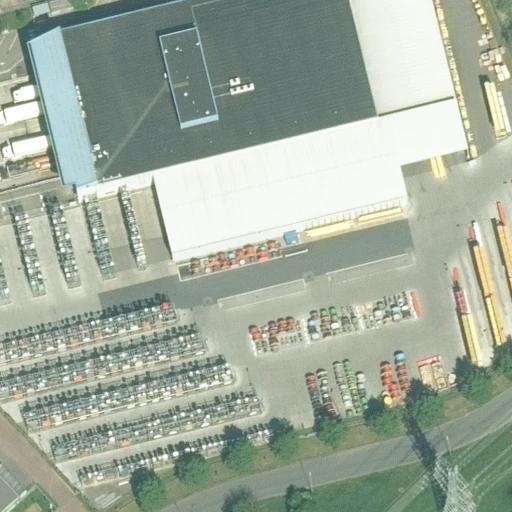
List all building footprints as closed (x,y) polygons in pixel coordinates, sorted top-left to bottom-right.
[(381,134),(347,0),(248,0),(41,50),(80,207),(381,134)] [(72,2),(50,7),(54,27),(76,22),(72,2)] [(23,90),(0,94),(0,196),(55,184),(46,143),(36,145),(23,90)] [(203,279),(212,279),(210,261),(195,262),(198,307),(216,306),(215,286),(203,286),(203,279)] [(169,478),(241,452),(236,437),(212,446),(213,450),(165,468),(169,478)]
